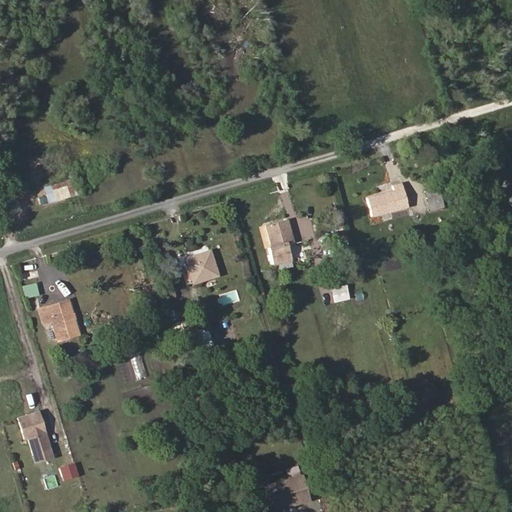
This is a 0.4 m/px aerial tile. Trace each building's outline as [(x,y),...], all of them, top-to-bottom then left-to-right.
[(48,203),(81,193),(76,177),(43,187),(48,203)] [(366,199),(371,218),(408,207),(401,184),(392,186),(394,191),(366,199)] [(425,192),(429,206),(442,202),(438,188),(425,192)] [(442,202),(429,206),(430,210),(443,206),(442,202)] [(274,264),(290,260),(285,243),(292,241),(287,222),(265,227),(271,248),(269,249),(274,264)] [(209,252),(184,260),(192,284),(217,276),(209,252)] [(335,309),(345,306),(342,292),(346,291),(343,279),(328,283),(335,309)] [(34,283),(26,286),(30,297),(37,294),(34,283)] [(175,290),(166,290),(166,299),(175,299),(175,290)] [(322,295),(326,312),(332,310),(328,294),(322,295)] [(50,306),(70,300),(69,296),(48,302),(50,306)] [(79,329),(70,300),(50,306),(48,302),(40,305),(44,318),(51,316),(57,335),(79,329)] [(193,317),(193,319),(196,327),(205,325),(202,314),(193,317)] [(196,327),(193,319),(181,322),(183,331),(196,327)] [(209,328),(193,329),(194,348),(210,347),(209,328)] [(120,356),(128,381),(137,378),(129,353),(120,356)] [(52,450),(41,411),(20,417),(26,438),(30,437),(35,455),(52,450)] [(55,457),(52,450),(35,455),(38,462),(55,457)] [(287,476),(300,472),(298,465),(285,468),(287,476)] [(299,474),(264,485),(271,509),(307,498),(299,474)]
